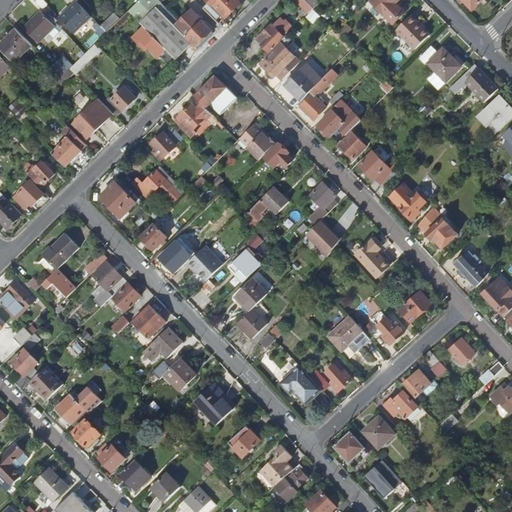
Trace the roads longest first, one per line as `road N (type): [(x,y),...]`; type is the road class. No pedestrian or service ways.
road 1 (unclassified): [(217,51),(464,309)]
road 2 (unclassified): [(70,194),(310,445)]
road 3 (unclassified): [(310,445),(464,309)]
road 4 (unclassified): [(217,51),(70,194)]
road 5 (unclassified): [(0,381),(127,511)]
